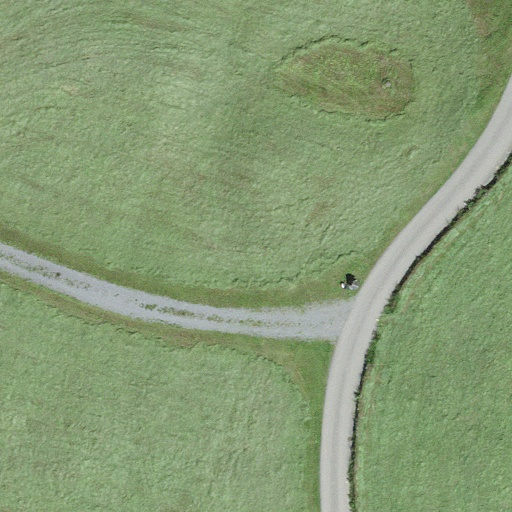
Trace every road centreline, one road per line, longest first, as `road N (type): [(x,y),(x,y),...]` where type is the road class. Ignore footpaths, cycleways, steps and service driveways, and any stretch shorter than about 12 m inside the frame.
road 1 (unclassified): [(511,128),(357,329),(343,511)]
road 2 (track): [(0,259),(164,316),(238,329),(357,329)]
